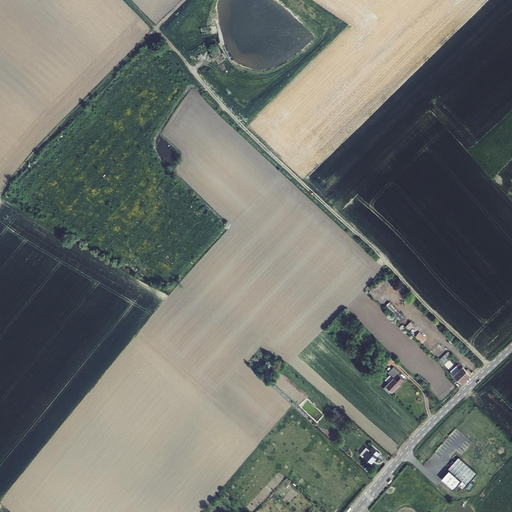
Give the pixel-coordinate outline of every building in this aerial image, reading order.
[(408,329),(414,323),(411,320),(405,326),(408,329)] [(421,342),(426,337),(420,331),(415,336),(421,342)] [(437,361),(442,366),(449,360),(447,358),(450,354),(447,351),(437,361)] [(459,363),(450,372),(461,383),(470,375),(459,363)] [(383,388),(390,395),(404,381),(397,374),(399,373),(393,367),(387,373),(391,377),(384,383),(387,385),(383,388)] [(363,458),(370,464),(379,454),(372,447),(363,458)] [(450,470),(441,480),(453,491),(459,484),(464,489),(477,474),(459,457),(448,469),(450,470)]
